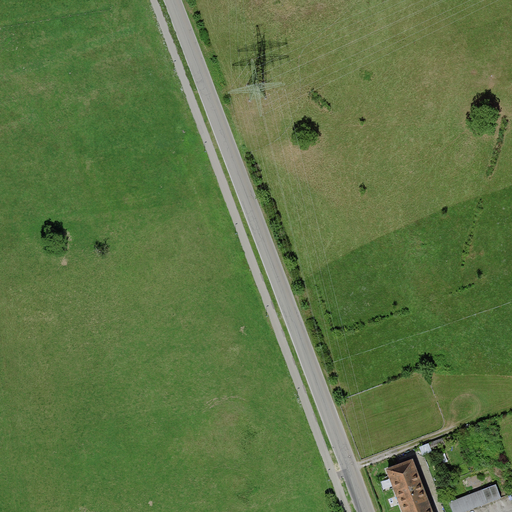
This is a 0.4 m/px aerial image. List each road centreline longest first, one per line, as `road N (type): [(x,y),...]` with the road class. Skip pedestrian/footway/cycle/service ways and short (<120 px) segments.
road 1 (tertiary): [(10,0),(17,69),(36,123),(64,155),(103,175),(227,184),(244,200)]
road 2 (tertiary): [(244,200),(367,511)]
road 3 (primary): [(222,0),(0,95)]
road 4 (tertiary): [(171,0),(244,200)]
